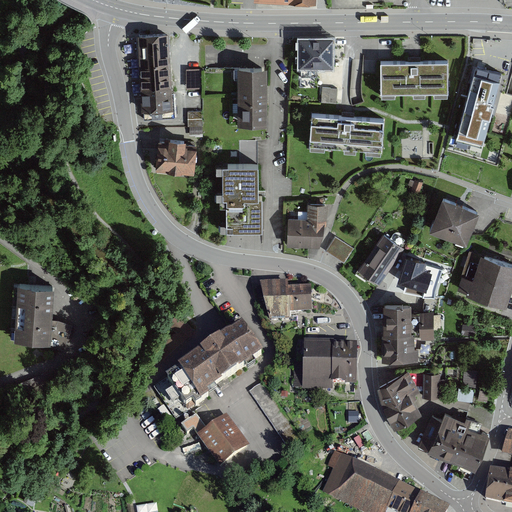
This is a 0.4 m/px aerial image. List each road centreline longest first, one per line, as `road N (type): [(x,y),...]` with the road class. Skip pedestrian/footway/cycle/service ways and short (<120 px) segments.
road 1 (residential): [(121,10),(118,113),(131,165),(170,231),(216,254),(337,283),(362,325),(366,399),(379,428),(412,467),(466,505)]
road 2 (track): [(259,511),(246,492),(204,467),(137,443),(138,386),(191,347),(196,334),(174,294),(76,193),(58,153),(45,102),(48,57),(77,0)]
road 3 (primary): [(511,24),(276,23),(121,10)]
road 4 (unknown): [(192,245),(266,340),(238,392),(265,444)]
road 5 (unknown): [(499,417),(432,403),(402,456)]
